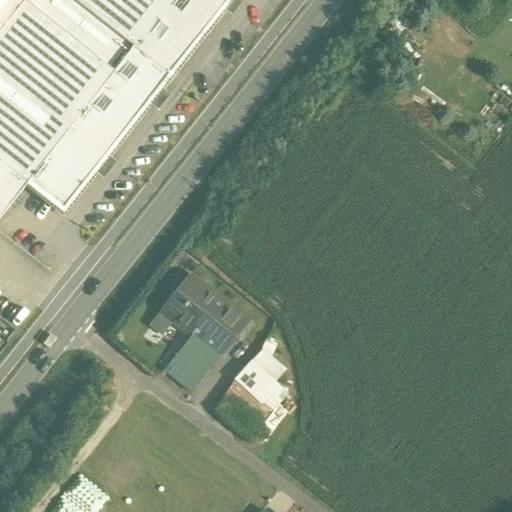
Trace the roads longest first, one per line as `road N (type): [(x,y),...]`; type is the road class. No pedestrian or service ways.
road 1 (tertiary): [(0,413),(333,0)]
road 2 (track): [(140,382),(38,511)]
